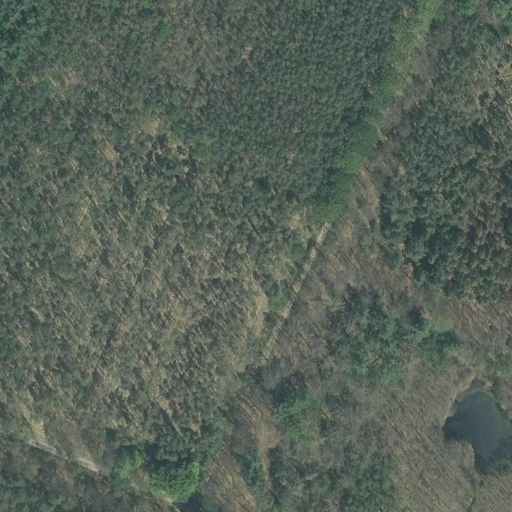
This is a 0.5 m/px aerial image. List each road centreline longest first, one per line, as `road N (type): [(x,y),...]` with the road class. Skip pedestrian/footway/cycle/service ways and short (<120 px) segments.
road 1 (track): [(435,0),(193,506),(207,511)]
road 2 (track): [(0,428),(193,506),(191,511)]
road 3 (track): [(314,256),(511,320)]
